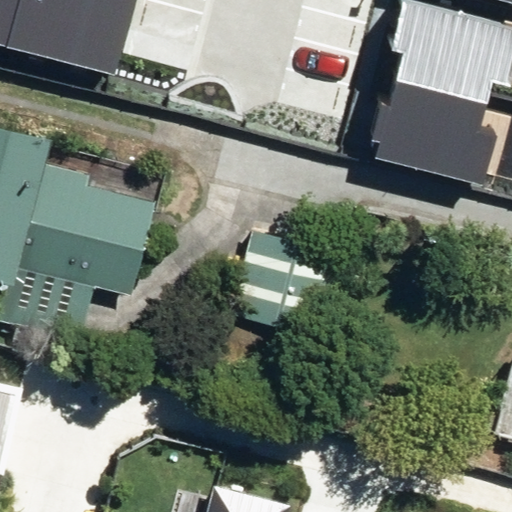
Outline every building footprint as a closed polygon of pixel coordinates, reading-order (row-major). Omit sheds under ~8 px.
[(0,0),(0,43),(14,47),(26,0),(0,0)] [(26,0),(14,47),(67,61),(83,0),(26,0)] [(83,0),(67,61),(121,75),(140,0),(83,0)] [(511,76),(511,74),(511,24),(419,0),(405,0),(391,53),(410,58),(397,106),(378,101),(365,150),(483,182),(497,131),(489,128),(503,74),(511,76)] [(0,296),(0,310),(91,332),(106,270),(139,278),(161,186),(93,169),(95,160),(52,150),(58,126),(0,112),(0,260),(8,263),(0,296)] [(237,303),(320,327),(344,243),(261,219),(237,303)] [(511,351),(500,349),(480,433),(511,440),(511,351)] [(0,477),(23,374),(0,368),(0,477)] [(287,511),(289,506),(218,487),(211,511),(287,511)]
